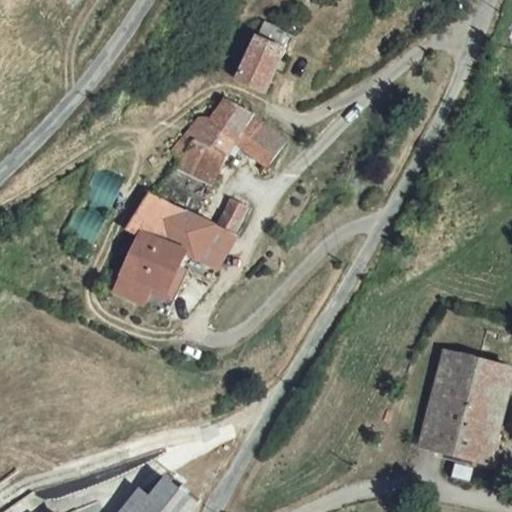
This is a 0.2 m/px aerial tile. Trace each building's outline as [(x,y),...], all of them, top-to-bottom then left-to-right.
[(266,33),(241,76),(266,98),(293,50),(266,33)] [(220,189),(242,147),(257,119),(226,99),(203,141),(195,134),(188,147),(193,153),(177,172),(220,189)] [(289,140),(257,119),(242,147),(273,165),(289,140)] [(162,247),(190,208),(161,194),(137,226),(146,233),(132,272),(125,292),(178,314),(185,295),(178,292),(192,260),(162,247)] [(232,195),(220,222),(238,230),(250,204),(232,195)] [(221,278),(240,231),(238,230),(220,222),(190,208),(162,247),(192,260),(178,292),(185,295),(197,268),(221,278)] [(508,435),(511,414),(511,367),(452,354),(432,449),(474,458),(494,463),(501,434),(508,435)] [(511,436),(508,435),(501,434),(494,463),(474,458),(473,463),(507,471),(511,446),(511,436)] [(182,482),(158,511),(205,511),(212,504),(182,482)]
